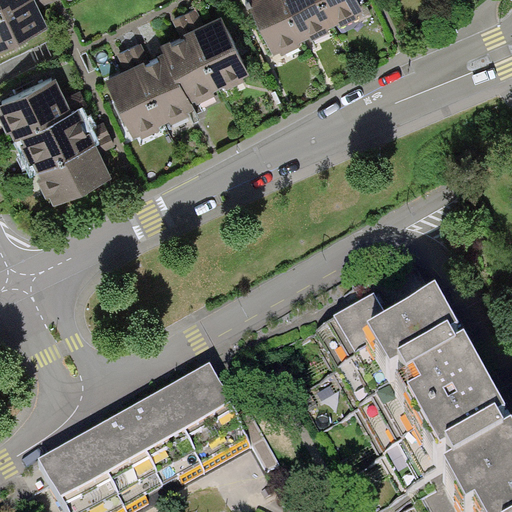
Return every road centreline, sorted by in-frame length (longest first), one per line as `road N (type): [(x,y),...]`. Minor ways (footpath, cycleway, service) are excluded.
road 1 (residential): [(511,47),(24,276)]
road 2 (residential): [(511,362),(458,270),(397,242),(368,242),(82,409)]
road 3 (residential): [(82,409),(24,276)]
